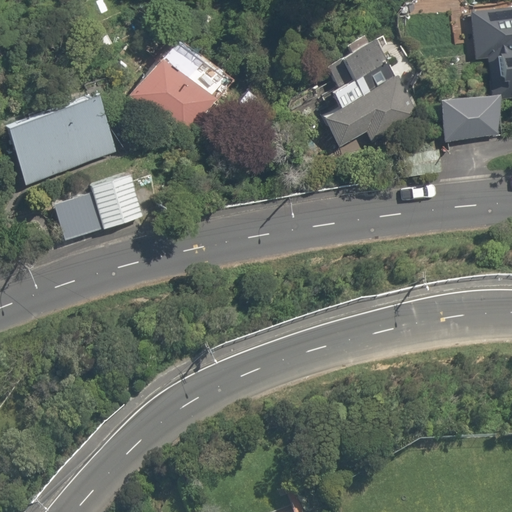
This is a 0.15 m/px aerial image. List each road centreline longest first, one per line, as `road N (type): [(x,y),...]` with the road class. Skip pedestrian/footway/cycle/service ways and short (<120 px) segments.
road 1 (tertiary): [(0,307),(177,251),(369,213),(511,205)]
road 2 (tertiary): [(75,511),(157,425),(211,386),(325,344),(511,315)]
